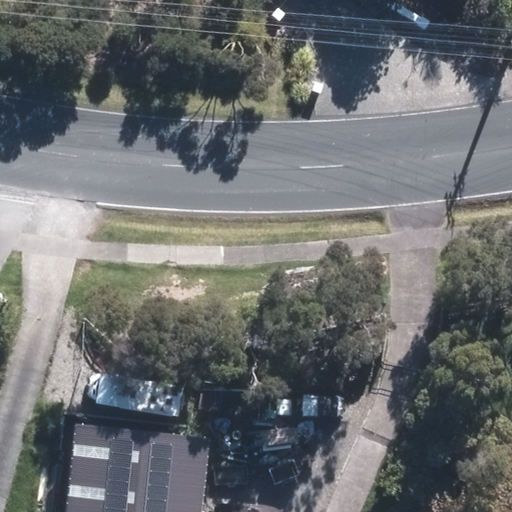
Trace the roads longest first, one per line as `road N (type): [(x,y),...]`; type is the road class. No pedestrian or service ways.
road 1 (tertiary): [(0,144),(86,159),(281,170),(511,142)]
road 2 (unknown): [(419,157),(292,0)]
